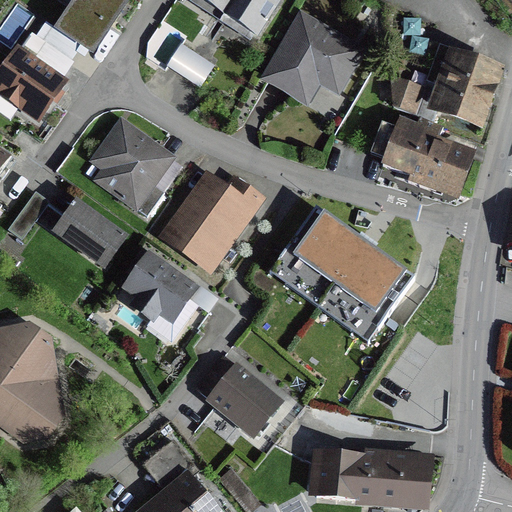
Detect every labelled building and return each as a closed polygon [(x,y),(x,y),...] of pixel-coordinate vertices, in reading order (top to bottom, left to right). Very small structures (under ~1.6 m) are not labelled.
[(112,0),(81,0),(59,34),(89,54),(121,5),(112,0)] [(199,0),(224,16),(255,36),(278,0),(199,0)] [(336,92),(357,54),(301,22),(267,81),(293,96),(305,74),(336,92)] [(196,60),(180,50),(168,68),(184,78),(196,60)] [(390,81),(392,109),(431,127),(437,112),(477,127),(496,74),(456,60),(457,58),(437,51),(422,93),(390,81)] [(17,56),(0,81),(0,94),(37,120),(60,86),(17,56)] [(212,69),(196,60),(184,78),(200,88),(212,69)] [(469,161),(434,148),(440,131),(431,127),(392,109),(386,107),(368,162),(409,178),(407,184),(425,191),(427,185),(456,196),(469,161)] [(169,162),(121,127),(94,164),(121,184),(113,195),(120,199),(118,202),(124,205),(126,203),(135,210),(134,211),(146,220),(163,196),(151,187),(169,162)] [(226,194),(206,179),(162,240),(208,273),(259,202),(234,184),(226,194)] [(122,242),(74,208),(56,234),(104,268),(122,242)] [(371,249),(316,211),(282,260),(378,325),(412,276),(371,249)] [(140,299),(133,309),(151,322),(146,328),(167,343),(172,343),(182,329),(171,322),(192,293),(147,261),(127,289),(140,299)] [(0,406),(0,407),(4,429),(23,443),(46,439),(60,420),(56,397),(43,388),(42,382),(42,379),(51,366),(49,356),(47,343),(28,330),(5,334),(0,340),(0,406)] [(222,360),(196,392),(251,437),(277,405),(222,360)] [(198,474),(172,444),(151,461),(173,488),(144,511),(216,511),(190,480),(198,474)] [(427,471),(319,461),(315,499),(424,509),(427,471)]
